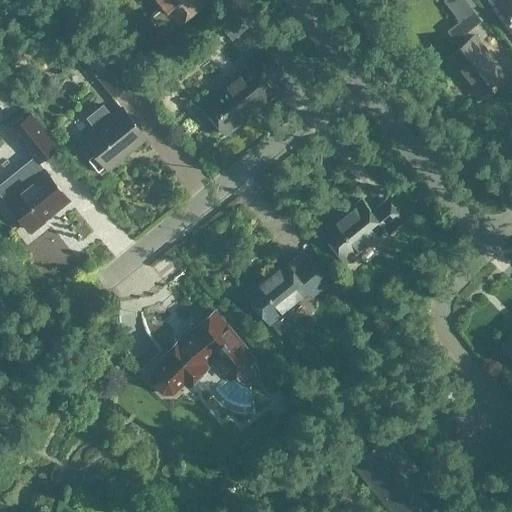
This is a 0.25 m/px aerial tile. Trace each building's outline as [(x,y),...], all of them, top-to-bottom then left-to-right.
[(153,0),(162,11),(151,20),(164,35),(175,27),(176,27),(206,3),(205,2),(202,4),(198,0),(153,0)] [(455,42),(482,21),(465,0),(444,0),(444,1),(460,22),(448,32),(455,42)] [(511,0),(510,0),(501,7),(511,21),(511,0)] [(244,29),(244,24),(237,15),(222,28),(232,40),(244,29)] [(507,77),(476,37),(448,58),(479,99),(507,77)] [(250,66),(212,97),(201,106),(226,136),(237,127),(235,124),(260,104),(262,107),(276,95),(266,83),(282,71),(264,48),(247,62),(250,66)] [(115,100),(125,92),(107,70),(97,78),(115,100)] [(31,104),(39,116),(55,105),(47,93),(31,104)] [(112,116),(104,106),(87,119),(95,129),(84,138),(97,154),(90,160),(102,174),(146,139),(122,108),(112,116)] [(32,114),(12,130),(34,159),(37,163),(38,162),(57,147),(32,114)] [(37,163),(34,159),(0,185),(0,192),(7,201),(32,231),(69,201),(45,171),(38,162),(37,163)] [(372,213),(362,200),(348,211),(350,214),(325,233),(323,231),(322,232),(346,262),(385,231),(389,236),(405,223),(388,201),(372,213)] [(286,311),(308,293),(312,297),(329,284),(311,262),(295,274),(285,261),(271,273),(273,275),(248,295),(246,292),(244,294),(269,324),(271,323),(280,334),(295,322),(286,311)] [(152,303),(157,314),(166,311),(170,321),(178,318),(171,296),(152,303)] [(233,373),(213,389),(218,396),(222,400),(228,404),(234,406),(242,408),(253,408),(249,385),(254,383),(257,378),(258,372),(256,366),(251,360),(252,359),(214,313),(196,328),(198,331),(183,344),(180,341),(165,356),(160,350),(152,359),(142,369),(151,378),(151,381),(164,394),(173,394),(180,387),(179,386),(185,380),(189,384),(206,366),(203,363),(216,352),(233,373)] [(511,337),(503,347),(511,355),(511,337)] [(415,511),(438,494),(391,435),(354,465),(374,491),(378,488),(396,511),(415,511)] [(243,511),(248,508),(236,496),(227,505),(233,511),(243,511)]
